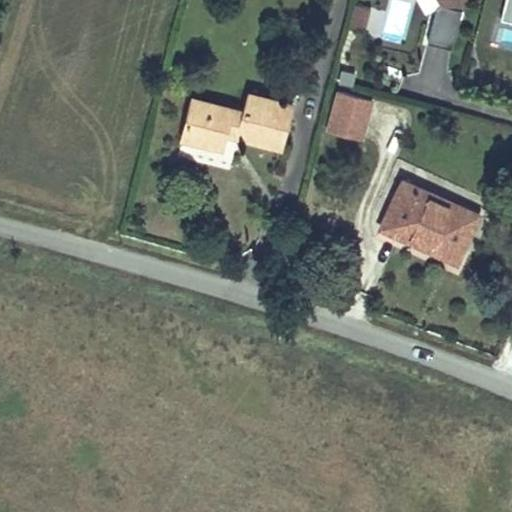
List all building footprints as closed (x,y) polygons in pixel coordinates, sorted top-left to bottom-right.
[(417,0),(423,12),(437,5),(434,0),(417,0)] [(361,142),(373,100),(335,89),(322,131),(361,142)] [(210,108),(191,103),(182,137),(222,147),(226,131),(227,128),(239,132),(238,135),(281,146),(292,104),(250,93),(245,111),(244,114),(232,111),(233,107),(212,102),(210,108)] [(210,108),(212,102),(193,96),(191,103),(210,108)] [(462,249),(479,213),(404,179),(382,226),(444,255),(450,243),(462,249)] [(457,261),(462,249),(450,243),(444,255),(457,261)]
